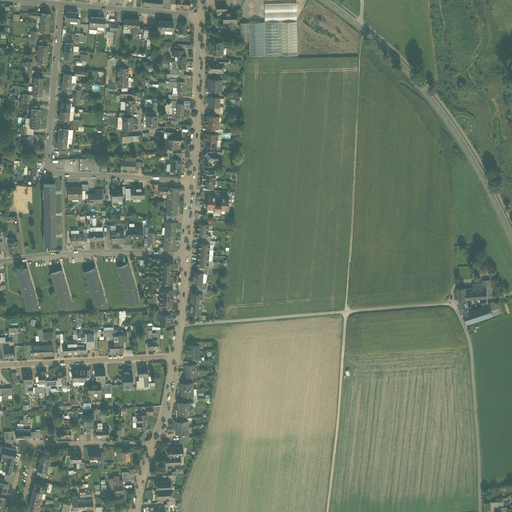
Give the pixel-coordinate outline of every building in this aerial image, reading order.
[(265,4),(265,13),(297,12),(297,4),(265,4)] [(78,13),(67,12),(66,20),(70,20),(77,21),(77,19),(78,13)] [(229,29),(234,29),(234,24),(236,24),(236,12),(227,12),(223,12),(223,24),(229,24),(229,29)] [(265,22),(297,22),(297,12),(265,13),(265,22)] [(41,17),(41,23),(50,23),(50,14),(41,14),(41,17)] [(90,17),(90,25),(97,25),(98,17),(90,17)] [(105,18),(98,17),(97,25),(104,26),(105,18)] [(124,19),(123,27),(130,27),(131,27),(132,19),(124,19)] [(131,27),(132,28),(138,28),(139,26),(139,20),(132,19),(131,27)] [(158,29),(165,29),(165,21),(158,21),(157,29),(158,29)] [(173,22),(165,21),(165,29),(172,30),(173,22)] [(178,33),(186,34),(186,23),(179,22),(178,33)] [(249,41),(249,56),(298,55),(297,22),(265,22),(249,23),(249,41)] [(49,32),(50,23),(41,23),(40,31),(49,32)] [(240,23),(241,41),(249,41),(249,23),(240,23)] [(65,42),(65,50),(73,51),(73,46),(73,43),(65,42)] [(39,45),(38,54),(47,55),(48,46),(39,45)] [(72,58),(73,51),(65,50),(64,57),(72,58)] [(178,61),(185,61),(185,56),(183,55),(184,50),(182,50),(174,50),(172,50),(172,55),(178,56),(178,61)] [(46,64),(47,55),(38,54),(37,63),(46,64)] [(182,73),(183,67),(178,67),(178,62),(174,62),(173,65),(173,68),(173,72),(182,73)] [(216,72),(222,73),(223,64),(223,63),(219,62),(209,62),(208,72),(210,72),(216,72)] [(118,67),(117,77),(128,77),(128,72),(126,72),(126,68),(118,67)] [(64,74),(63,81),(71,82),(71,75),(72,75),(64,74)] [(179,82),(184,82),(184,84),(187,84),(187,76),(189,76),(189,75),(182,74),(179,74),(179,75),(179,79),(179,81),(179,82)] [(34,77),(33,86),(42,87),(43,78),(34,77)] [(117,86),(126,86),(126,81),(127,81),(128,77),(117,77),(117,86)] [(70,89),(71,82),(63,81),(62,89),(70,89)] [(41,96),(42,87),(33,86),(32,95),(41,96)] [(214,106),(219,107),(219,106),(219,98),(209,97),(209,106),(214,106)] [(125,110),(135,110),(135,100),(126,100),(125,102),(125,110)] [(61,101),(60,110),(69,111),(70,103),(70,102),(61,101)] [(171,113),(176,113),(177,108),(177,103),(171,103),(171,107),(169,107),(168,113),(171,113)] [(31,109),(30,118),(39,119),(40,110),(31,109)] [(68,120),(69,115),(69,111),(60,110),(59,119),(68,120)] [(146,125),(156,126),(156,115),(147,115),(146,121),(146,125)] [(123,129),(132,129),(132,117),(123,117),(123,129)] [(39,128),(39,119),(30,118),(30,125),(30,127),(34,127),(39,128)] [(58,137),(67,138),(67,134),(68,129),(59,128),(58,137)] [(23,150),(27,151),(32,151),(33,138),(26,137),(24,137),(23,150)] [(60,146),(61,147),(66,147),(67,138),(58,137),(57,146),(60,146)] [(180,145),(181,139),(173,139),(168,139),(167,142),(166,148),(173,149),(176,149),(177,145),(180,145)] [(204,165),(211,165),(211,162),(213,160),(214,160),(216,161),(217,154),(213,153),(213,152),(209,152),(209,153),(207,153),(205,155),(205,157),(203,157),(203,160),(204,160),(204,165)] [(79,169),(91,170),(91,159),(80,159),(79,169)] [(174,172),(180,172),(180,168),(180,165),(181,165),(181,159),(175,159),(171,159),(170,165),(171,165),(171,171),(174,172)] [(130,169),(135,170),(135,169),(135,161),(125,161),(125,162),(121,162),(120,168),(130,169)] [(27,180),(35,180),(36,165),(28,165),(28,166),(27,174),(27,180)] [(44,198),(44,202),(54,202),(54,184),(43,184),(44,188),(42,188),(42,198),(44,198)] [(68,187),(68,199),(73,199),(73,197),(78,197),(78,199),(82,199),(82,190),(82,186),(81,186),(68,187)] [(168,194),(167,201),(177,202),(178,195),(175,195),(176,188),(159,187),(159,194),(162,194),(162,193),(168,193),(168,194)] [(143,188),(131,188),(132,197),(132,198),(144,198),(143,188)] [(94,202),(94,203),(103,202),(102,189),(96,189),(97,193),(88,194),(88,198),(89,202),(94,202)] [(118,197),(118,199),(119,199),(122,199),(122,194),(122,189),(121,189),(111,189),(111,198),(118,197)] [(176,215),(177,202),(167,201),(166,214),(174,215),(176,215)] [(44,202),(44,228),(55,227),(54,202),(44,202)] [(166,222),(165,234),(175,235),(176,222),(173,222),(166,222)] [(55,245),(55,227),(44,228),(44,232),(43,232),(43,241),(45,241),(45,245),(55,245)] [(130,238),(130,239),(143,239),(142,227),(136,227),(136,228),(130,229),(130,227),(130,238)] [(119,242),(119,243),(123,243),(124,243),(123,238),(123,230),(116,231),(111,231),(111,234),(111,243),(116,243),(116,242),(119,242)] [(90,238),(90,241),(102,240),(102,231),(90,231),(90,232),(90,238)] [(71,234),(71,244),(84,244),(83,241),(83,238),(83,234),(79,234),(71,234)] [(173,248),(175,235),(165,234),(164,234),(163,247),(166,248),(173,248)] [(11,252),(16,252),(16,251),(18,251),(16,241),(14,242),(8,243),(9,252),(11,252)] [(124,283),(125,287),(133,284),(127,264),(119,266),(120,270),(118,271),(120,275),(121,274),(122,279),(121,279),(122,284),(124,283)] [(22,287),(23,292),(32,289),(26,269),(17,271),(19,276),(17,277),(20,287),(22,287)] [(90,285),(91,288),(100,286),(95,269),(84,272),(86,276),(87,276),(88,280),(87,280),(88,285),(90,285)] [(56,286),(57,290),(66,287),(61,270),(51,273),(52,278),(54,278),(55,281),(53,282),(54,287),(56,286)] [(197,284),(201,284),(201,282),(202,274),(202,273),(198,272),(193,272),(192,283),(197,284)] [(482,280),(482,283),(483,288),(490,287),(490,279),(482,280)] [(491,297),(490,287),(483,288),(482,283),(472,284),(472,288),(473,298),(491,297)] [(139,302),(133,284),(125,287),(123,287),(125,292),(126,292),(127,295),(126,296),(127,301),(129,300),(130,304),(139,302)] [(105,303),(100,286),(91,288),(89,289),(91,294),(92,293),(93,297),(92,297),(93,302),(95,302),(96,306),(105,303)] [(71,305),(66,287),(57,290),(56,291),(57,295),(58,295),(59,298),(58,299),(60,304),(61,303),(62,307),(71,305)] [(457,288),(458,300),(464,299),(473,298),(472,288),(465,289),(465,288),(457,288)] [(37,306),(32,289),(23,292),(22,292),(23,297),(24,297),(25,300),(24,300),(26,305),(27,305),(28,309),(37,306)] [(191,292),(190,303),(201,304),(201,293),(199,292),(194,292),(191,292)] [(200,313),(201,304),(190,303),(189,314),(195,315),(195,313),(200,313)] [(469,311),(466,303),(460,305),(463,314),(469,311)] [(495,303),(488,305),(492,316),(498,313),(495,305),(495,303)] [(482,307),(469,311),(463,314),(467,325),(492,316),(488,305),(482,307)] [(165,324),(169,325),(171,315),(168,314),(160,313),(159,318),(160,319),(159,324),(165,325),(165,324)] [(52,355),(52,348),(48,349),(48,344),(47,339),(48,338),(54,338),(53,332),(42,333),(43,333),(44,355),(52,355)] [(81,337),(81,342),(91,342),(91,341),(94,341),(94,336),(94,334),(90,334),(85,334),(85,337),(81,337)] [(117,336),(113,336),(114,341),(114,352),(123,351),(123,345),(119,345),(118,341),(123,341),(127,341),(127,335),(117,335),(117,336)] [(4,347),(5,347),(5,346),(9,346),(9,337),(0,337),(0,342),(4,342),(4,347)] [(91,347),(91,342),(81,342),(77,343),(78,354),(86,353),(86,349),(91,349),(91,347)] [(64,354),(73,354),(73,343),(70,343),(68,343),(68,345),(64,345),(63,345),(64,348),(64,352),(64,354)] [(86,369),(78,369),(79,381),(84,381),(84,379),(87,379),(86,370),(86,369)] [(132,387),(132,371),(122,371),(122,387),(128,387),(132,387)] [(62,388),(62,382),(57,382),(57,381),(49,381),(50,386),(50,388),(56,388),(57,388),(57,390),(62,390),(62,388)] [(101,388),(101,384),(97,384),(89,384),(89,393),(98,392),(98,393),(98,398),(101,398),(101,393),(101,388)] [(15,457),(16,449),(10,448),(3,446),(3,447),(2,452),(1,455),(2,455),(0,462),(4,463),(5,456),(14,458),(12,457),(12,456),(15,457)] [(164,456),(165,465),(181,464),(180,455),(183,455),(182,447),(167,447),(167,456),(164,456)] [(89,450),(90,459),(99,459),(100,459),(100,452),(100,449),(89,450)] [(71,452),(71,462),(76,462),(79,462),(81,462),(81,452),(71,452)] [(5,456),(4,463),(13,465),(14,458),(5,456)] [(41,456),(39,463),(48,465),(50,458),(44,457),(41,456)] [(11,472),(13,465),(4,463),(2,470),(11,472)] [(47,471),(48,465),(39,463),(38,470),(47,472),(47,471)] [(110,489),(114,489),(123,488),(122,484),(119,484),(119,479),(119,476),(113,476),(113,478),(113,479),(109,480),(109,484),(110,489)] [(155,481),(156,490),(171,489),(171,480),(168,480),(155,481)] [(0,490),(6,492),(7,492),(8,485),(0,482),(0,490)] [(34,483),(31,496),(41,498),(42,491),(45,492),(46,486),(47,486),(39,484),(34,483)] [(172,497),(171,489),(156,490),(157,498),(168,498),(172,497)] [(38,511),(41,498),(31,496),(28,509),(38,511)] [(63,503),(61,511),(70,511),(69,505),(63,503)]
